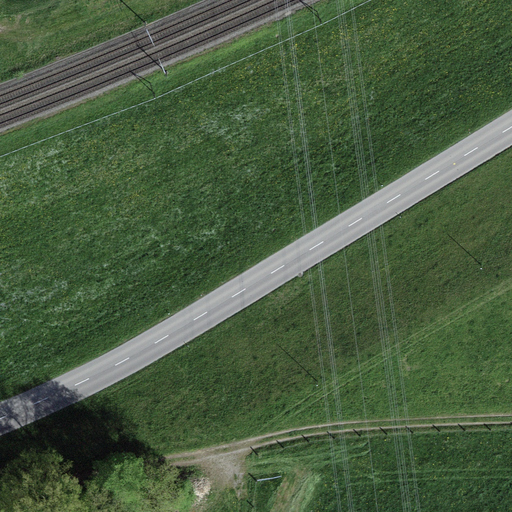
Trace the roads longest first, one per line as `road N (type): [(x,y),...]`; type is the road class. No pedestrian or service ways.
road 1 (tertiary): [(0,417),(102,371),(511,127)]
road 2 (track): [(0,498),(280,436),(511,421)]
